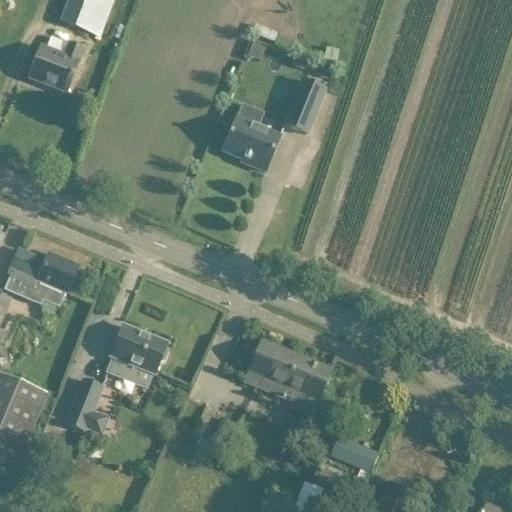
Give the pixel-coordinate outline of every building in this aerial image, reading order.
[(67,0),(58,24),(89,37),(92,30),(101,33),(113,0),(67,0)] [(40,50),(36,61),(29,79),(66,94),(78,64),(83,51),(69,46),(64,59),(40,50)] [(326,91),(302,81),(283,128),(306,138),(326,91)] [(279,139),(235,121),(227,141),(224,140),(221,149),(224,150),(222,153),(250,165),(249,167),(265,174),(279,139)] [(45,265),(18,254),(10,271),(13,272),(5,290),(39,305),(42,298),(58,305),(62,293),(66,294),(77,269),(49,257),(45,265)] [(0,326),(12,299),(0,293),(0,326)] [(167,346),(122,328),(107,375),(132,385),(138,370),(154,377),(159,364),(164,362),(167,354),(167,346)] [(318,402),(322,392),(330,373),(261,344),(245,383),(283,399),(287,390),(318,402)] [(0,485),(7,488),(45,396),(0,376),(0,485)] [(84,433),(85,432),(100,438),(108,422),(91,416),(102,390),(83,382),(66,426),(84,433)] [(380,458),(340,440),(332,457),(372,475),(380,458)] [(40,443),(35,458),(46,462),(51,447),(40,443)] [(329,494),(332,487),(338,472),(320,466),(312,487),(329,494)] [(412,511),(419,498),(390,484),(376,511),(412,511)] [(340,488),(339,490),(336,497),(358,506),(362,497),(340,488)] [(302,489),(296,511),(300,511),(316,511),(321,493),(302,489)]
